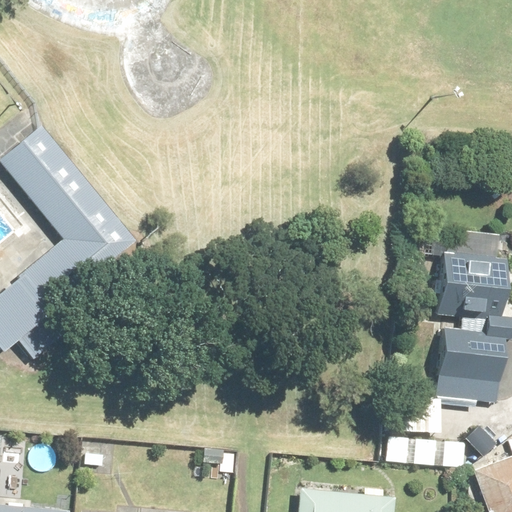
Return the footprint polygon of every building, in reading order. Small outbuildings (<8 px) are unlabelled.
[(0,177),(52,240),(0,283),(0,348),(127,244),(32,129),(0,154),(0,177)] [(483,281),(412,276),(404,382),(475,387),(483,281)] [(462,446),(414,443),(413,466),(461,468),(462,446)] [(78,447),(77,470),(101,471),(102,448),(78,447)] [(504,511),(492,477),(438,496),(444,511),(504,511)]
